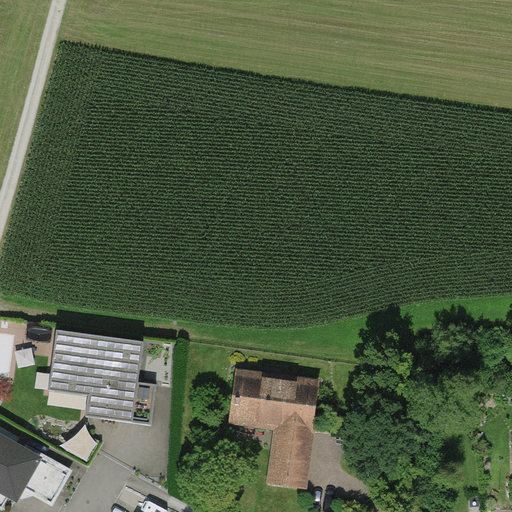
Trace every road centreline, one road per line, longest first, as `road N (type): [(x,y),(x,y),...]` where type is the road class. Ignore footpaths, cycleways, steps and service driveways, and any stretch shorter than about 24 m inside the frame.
road 1 (track): [(511,331),(357,350),(293,349),(0,307)]
road 2 (track): [(0,226),(62,0)]
